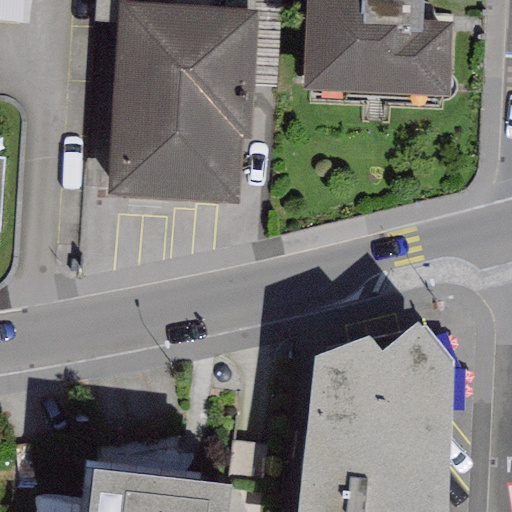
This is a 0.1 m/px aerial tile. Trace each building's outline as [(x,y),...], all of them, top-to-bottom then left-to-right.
[(23,0),(0,0),(0,22),(22,24),(23,0)] [(94,0),(92,30),(116,31),(117,11),(251,18),(252,0),(94,0)] [(359,0),(308,0),(303,97),(447,105),(451,29),(421,28),(423,5),(359,2),(359,0)] [(107,204),(238,211),(242,147),(250,147),(256,19),(251,18),(117,11),(116,31),(107,204)] [(368,349),(314,369),(297,511),(444,511),(451,376),(414,336),(380,365),(368,349)] [(228,511),(230,498),(95,483),(91,511),(228,511)]
